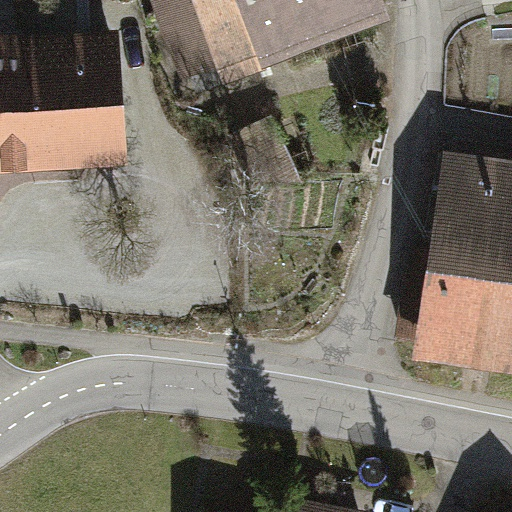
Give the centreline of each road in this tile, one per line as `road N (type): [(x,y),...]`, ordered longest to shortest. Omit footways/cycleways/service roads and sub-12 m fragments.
road 1 (residential): [(347,414),(416,118),(422,0)]
road 2 (unclassified): [(0,436),(83,389),(150,382),(347,414)]
road 3 (unclassified): [(347,414),(511,446)]
